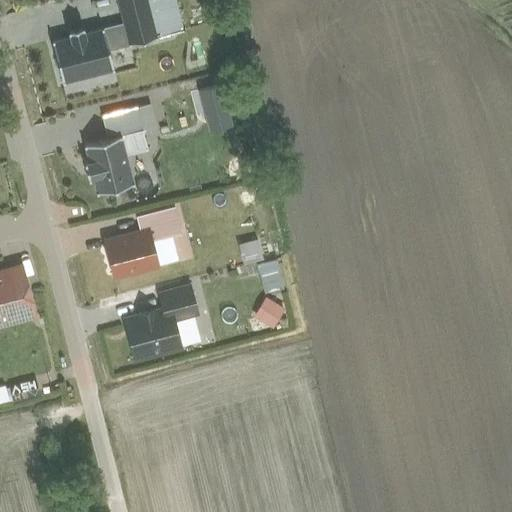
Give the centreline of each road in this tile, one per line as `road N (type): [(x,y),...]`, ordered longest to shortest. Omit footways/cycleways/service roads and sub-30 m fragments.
road 1 (unclassified): [(44,223),(121,511)]
road 2 (unclassified): [(0,45),(44,223)]
